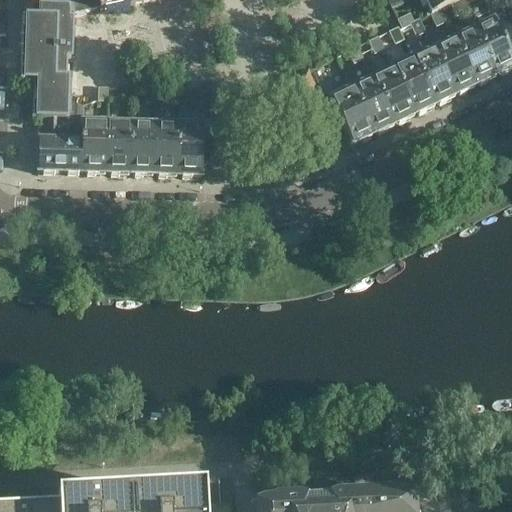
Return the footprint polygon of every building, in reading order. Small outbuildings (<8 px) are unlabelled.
[(70,62),(71,29),(71,24),(68,24),(68,17),(74,17),(96,13),(96,16),(171,0),(24,0),(24,23),(27,23),(25,84),(38,85),(37,123),(38,123),(39,123),(65,124),(67,84),(64,84),(65,62),(70,62)] [(402,5),(398,0),(392,0),(387,3),(390,11),(402,5)] [(451,8),(466,0),(425,0),(429,7),(425,8),(430,18),(430,17),(438,13),(451,8)] [(463,14),(482,4),(480,0),(466,0),(451,8),(456,19),(464,15),(463,14)] [(472,22),(487,14),(482,4),(463,14),(464,15),(470,29),(471,29),(472,33),(476,31),(472,22)] [(444,25),(438,13),(430,17),(436,29),(444,25)] [(412,26),(408,18),(397,24),(401,32),(410,27),(412,26)] [(423,35),(418,23),(412,26),(410,27),(415,38),(423,35)] [(511,64),(492,23),(476,31),(472,33),(494,78),(496,77),(500,79),(508,75),(509,72),(511,70),(511,64)] [(402,42),(396,31),(388,35),(394,46),(402,42)] [(494,78),(472,33),(464,37),(466,40),(454,46),(474,87),(476,87),(479,89),(487,85),(487,81),(494,78)] [(381,52),(376,41),(368,44),(374,56),(381,52)] [(474,87),(454,46),(452,42),(444,46),(445,50),(434,56),(433,56),(453,97),(455,96),(459,99),(466,95),(466,91),(474,87)] [(361,62),(356,50),(348,54),(353,65),(361,62)] [(453,97),(433,56),(434,56),(432,52),(423,56),(425,60),(414,66),(413,66),(433,107),(435,106),(438,108),(446,105),(446,101),(453,97)] [(433,107),(413,66),(414,66),(412,62),(411,62),(403,66),(405,70),(393,75),(393,76),(413,117),(415,116),(418,118),(425,115),(426,111),(433,107)] [(329,77),(324,66),(314,70),(320,82),(329,77)] [(413,117),(393,76),(393,75),(391,72),(382,76),(384,80),(373,85),(372,85),(392,127),(394,126),(398,128),(405,124),(405,120),(413,117)] [(337,135),(307,74),(285,85),(315,146),(337,135)] [(392,127),(372,85),(373,85),(371,81),(362,85),(364,89),(352,95),(372,136),(374,135),(377,138),(385,134),(385,130),(392,127)] [(107,105),(107,92),(98,91),(98,104),(107,105)] [(131,105),(131,92),(122,92),(122,105),(131,105)] [(154,106),(155,93),(146,93),(145,106),(154,106)] [(178,107),(178,94),(170,93),(169,106),(178,107)] [(233,163),(235,95),(211,95),(209,163),(233,163)] [(372,136),(352,95),(340,101),(338,97),(329,101),(351,148),(360,144),(362,145),(370,141),(371,137),(372,136)] [(65,129),(66,124),(65,124),(39,123),(39,134),(65,135),(65,129)] [(105,176),(106,130),(107,126),(96,126),(96,130),(82,130),(81,145),(82,145),(81,175),(84,175),(86,179),(94,179),(96,176),(105,176)] [(129,177),(130,131),(130,127),(120,126),(120,131),(106,130),(105,176),(108,176),(110,180),(118,180),(120,176),(129,177)] [(152,177),(154,132),(154,127),(144,127),(144,131),(130,131),(129,177),(131,177),(134,180),(141,181),(144,177),(152,177)] [(176,178),(177,132),(178,132),(178,128),(168,128),(168,132),(154,132),(152,177),(155,177),(157,181),(165,181),(168,178),(176,178)] [(201,180),(202,129),(191,128),(191,133),(178,132),(177,132),(176,178),(179,178),(181,182),(190,182),(191,180),(201,180)] [(65,145),(65,135),(39,134),(38,144),(65,145)] [(82,145),(81,145),(80,145),(80,150),(65,150),(65,145),(38,144),(37,176),(41,176),(42,178),(53,178),(54,176),(66,176),(67,179),(77,179),(79,175),(81,175),(82,145)] [(409,511),(409,503),(403,501),(382,502),(376,506),(373,501),(364,502),(362,506),(356,503),(264,508),(258,511),(409,511)]
